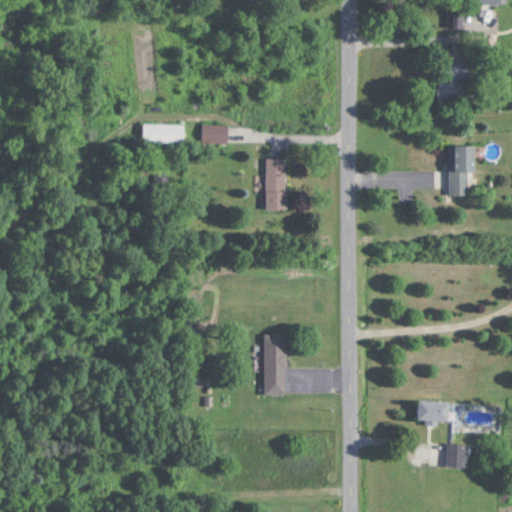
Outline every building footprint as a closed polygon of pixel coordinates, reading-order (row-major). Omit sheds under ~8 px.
[(450,28),(462,25),(460,16),(451,18),(452,23),(449,24),(450,28)] [(468,60),(439,60),(438,101),(467,101),(468,60)] [(185,143),(185,124),(143,124),(143,143),(185,143)] [(203,142),(229,142),(229,125),(203,125),(203,142)] [(476,145),(450,145),(450,196),(468,196),(468,173),(476,173),(476,145)] [(288,158),(267,158),(267,210),(288,210),(288,158)] [(288,394),(288,333),(265,333),(265,394),(288,394)] [(419,418),(449,418),(449,399),(419,399),(419,418)] [(467,443),(448,443),(448,465),(467,465),(467,443)]
